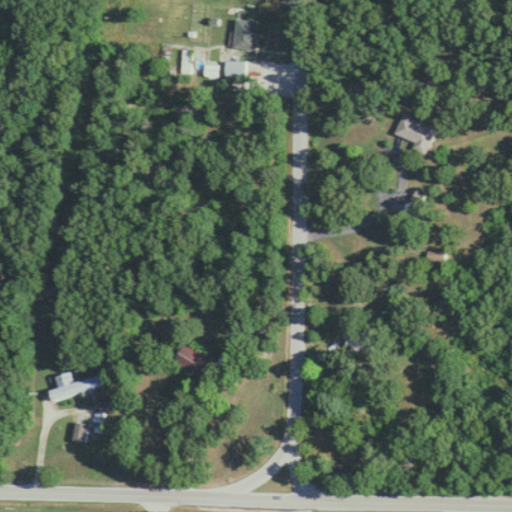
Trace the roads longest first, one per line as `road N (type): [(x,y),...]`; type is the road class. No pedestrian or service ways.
road 1 (residential): [(0,487),(511,494)]
road 2 (residential): [(290,448),(295,0)]
